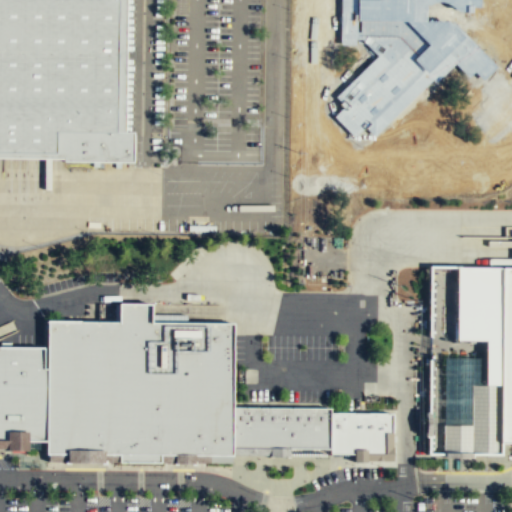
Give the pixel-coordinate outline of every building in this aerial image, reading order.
[(0,0),(126,0),(125,130),(133,131),(132,163),(61,162),(61,160),(0,159),(0,0)] [(497,265),(511,265),(511,442),(495,442),(497,265)] [(234,321),(152,321),(152,303),(152,302),(118,302),(118,303),(118,321),(100,320),(98,320),(46,320),(46,367),(45,441),(45,454),(117,455),(138,455),(170,455),(233,455),(233,447),(233,406),(234,321)] [(43,367),(46,367),(45,441),(36,441),(0,440),(0,346),(43,346),(43,367)] [(331,407),(331,412),(330,448),(281,448),(233,447),(233,406),(331,407)] [(394,413),(393,453),(330,453),(330,448),(331,412),(394,413)]
